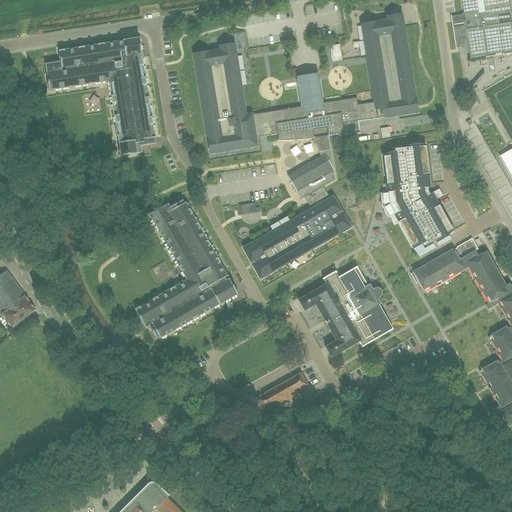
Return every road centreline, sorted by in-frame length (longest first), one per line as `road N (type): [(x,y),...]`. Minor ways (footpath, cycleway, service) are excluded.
road 1 (tertiary): [(146,429),(46,309),(0,204)]
road 2 (unclassified): [(435,0),(456,131),(511,227)]
road 3 (residential): [(152,22),(173,139),(203,195)]
road 4 (residential): [(444,336),(340,396),(312,354)]
road 5 (unclassified): [(146,429),(0,510)]
road 6 (residential): [(0,47),(152,22)]
road 7 (unclassified): [(19,511),(135,445),(146,429)]
road 8 (residential): [(271,320),(203,195)]
road 9 (unclassified): [(152,22),(285,0)]
